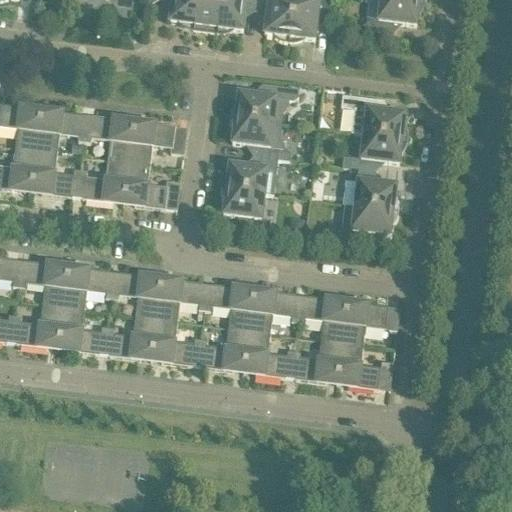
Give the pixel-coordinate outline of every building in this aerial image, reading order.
[(190,32),(193,33),(197,0),(155,0),(156,2),(172,4),(169,26),(180,27),(183,29),(185,30),(188,31),(190,32)] [(197,0),(193,33),(217,36),(221,0),(197,0)] [(245,13),(256,14),(257,0),(221,0),(217,36),(220,36),(222,36),(225,36),(228,35),(231,34),(242,35),(245,13)] [(285,44),(288,45),(293,0),(257,0),(256,14),(267,16),(264,38),(275,39),(277,41),(280,42),(283,43),(285,44)] [(293,0),(288,45),(291,45),(294,45),(297,45),(299,44),(302,43),(314,44),(316,22),(328,23),(330,0),(293,0)] [(422,5),(381,0),(378,24),(368,23),(367,35),(392,38),(393,27),(416,30),(417,18),(418,16),(420,14),(421,11),(422,9),(422,5)] [(229,121),(229,122),(281,128),(282,117),(284,114),(285,111),(287,108),(288,105),(293,106),(299,101),(300,93),(262,88),(260,101),(238,98),(237,106),(235,108),(233,111),(232,113),(231,116),(230,118),(229,121)] [(352,137),(363,139),(407,144),(407,142),(407,139),(407,136),(406,133),(405,131),(404,128),(403,127),(404,119),(382,116),(383,105),(342,100),(341,111),(355,113),(352,137)] [(0,131),(17,133),(15,152),(37,155),(42,114),(0,108),(0,131)] [(42,114),(37,155),(57,158),(59,139),(78,141),(80,119),(42,114)] [(108,164),(128,167),(133,126),(80,119),(78,141),(78,146),(90,148),(91,143),(110,145),(108,164)] [(253,161),(278,164),(291,166),(292,158),(288,153),(282,153),(281,149),(281,146),(280,143),(279,139),(281,128),(229,122),(229,124),(229,127),(229,130),(230,133),(231,135),(232,138),(233,139),(232,147),(254,150),(253,161)] [(133,126),(128,167),(150,169),(152,151),(171,153),(171,158),(183,159),(187,133),(175,131),(133,126)] [(341,172),(349,173),(374,176),(376,166),(398,168),(399,160),(401,158),(403,156),(404,153),(406,150),(406,148),(407,144),(363,139),(360,163),(343,161),(341,172)] [(0,192),(32,197),(37,155),(15,152),(12,172),(0,170),(0,192)] [(32,197),(70,202),(73,180),(54,178),(57,158),(37,155),(32,197)] [(220,193),(264,199),(273,200),(278,164),(253,161),(251,172),(229,169),(228,178),(226,180),(224,182),(223,184),(222,187),(221,190),(220,193)] [(70,202),(122,209),(128,167),(108,164),(105,184),(86,182),(87,177),(74,175),(74,180),(73,180),(70,202)] [(128,167),(122,209),(165,214),(176,215),(180,189),(167,187),(166,192),(147,190),(150,169),(128,167)] [(357,186),(354,210),(398,216),(398,214),(398,211),(398,208),(397,205),(396,202),(395,200),(394,198),(395,190),(373,187),(374,176),(349,173),(348,185),(357,186)] [(264,199),(220,193),(220,195),(220,198),(220,201),(221,204),(222,207),(223,209),(224,211),(223,219),(245,222),(244,233),(269,236),(270,224),(261,223),(264,199)] [(398,216),(354,210),(344,209),(341,233),(334,232),(332,244),(365,248),(367,237),(389,240),(390,231),(392,229),(394,227),(395,225),(397,222),(397,219),(398,216)] [(0,284),(13,286),(16,264),(0,262),(0,284)] [(63,313),(68,271),(27,266),(27,267),(17,266),(17,265),(16,264),(13,286),(12,291),(25,293),(25,288),(44,290),(42,310),(63,313)] [(105,298),(108,276),(68,271),(63,313),(84,315),(86,296),(105,298)] [(135,322),(156,324),(161,283),(119,277),(119,279),(109,277),(110,276),(108,276),(105,298),(105,303),(117,305),(118,300),(137,302),(135,322)] [(161,283),(156,324),(177,327),(179,307),(198,310),(201,288),(161,283)] [(228,333),(249,336),(254,294),(212,289),(212,290),(202,289),(202,288),(201,288),(198,310),(198,315),(210,316),(211,311),(230,314),(228,333)] [(249,336),(270,339),(272,319),(291,322),(294,300),(254,294),(249,336)] [(320,345),(341,348),(347,306),(305,301),(305,302),(295,301),(295,300),(294,300),(291,322),(291,327),(303,328),(304,323),(323,326),(320,345)] [(347,306),(341,348),(363,350),(365,331),(385,333),(388,311),(347,306)] [(58,354),(63,313),(42,310),(40,329),(20,327),(21,322),(9,320),(8,325),(5,347),(6,347),(7,346),(16,347),(16,349),(58,354)] [(58,354),(98,359),(101,337),(81,335),(84,315),(63,313),(58,354)] [(150,366),(156,324),(135,322),(132,341),(113,339),(114,333),(101,332),(101,337),(98,359),(99,359),(99,358),(109,359),(109,360),(150,366)] [(150,366),(191,371),(193,349),(174,346),(177,327),(156,324),(150,366)] [(243,377),(249,336),(228,333),(225,353),(206,350),(207,345),(194,344),(193,349),(191,371),(192,371),(192,370),(202,371),(202,372),(243,377)] [(243,377),(284,382),(286,360),(267,358),(270,339),(249,336),(243,377)] [(295,384),(336,389),(341,348),(320,345),(318,364),(299,362),(299,357),(287,355),(286,360),(284,382),(285,383),(285,381),(295,383),(295,384)] [(341,348),(336,389),(377,394),(380,372),(360,370),(363,350),(341,348)]
